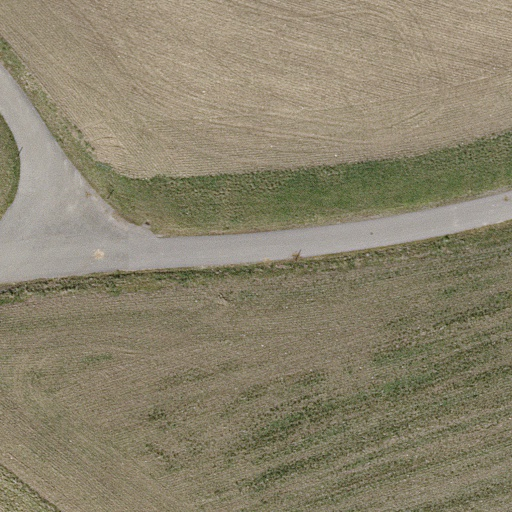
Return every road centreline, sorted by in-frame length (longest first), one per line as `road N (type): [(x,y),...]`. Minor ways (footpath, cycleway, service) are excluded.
road 1 (track): [(511,210),(318,248),(0,275)]
road 2 (track): [(78,266),(31,134),(0,85)]
